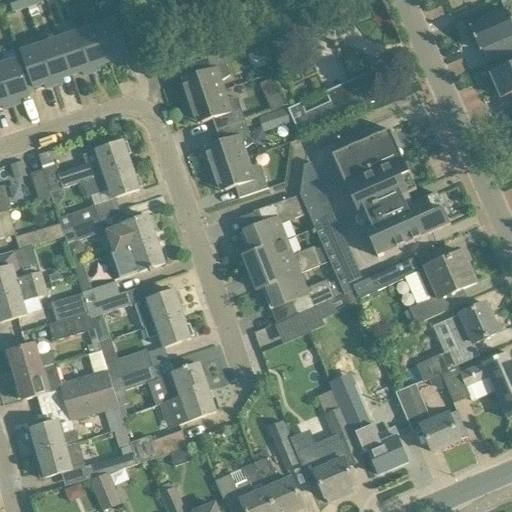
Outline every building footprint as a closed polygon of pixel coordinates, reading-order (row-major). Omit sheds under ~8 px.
[(14,14),(30,8),(26,0),(22,0),(11,4),(14,14)] [(26,0),(30,8),(45,3),(43,0),(26,0)] [(484,22),(471,28),(480,52),(483,50),(503,42),(509,55),(511,53),(511,10),(500,15),(499,11),(483,18),(484,22)] [(130,60),(126,46),(117,21),(98,28),(110,62),(120,59),(121,63),(130,60)] [(99,66),(110,62),(98,28),(79,34),(92,73),(101,70),(99,66)] [(84,76),(92,73),(79,34),(60,40),(72,75),(82,72),(84,76)] [(62,79),(72,75),(60,40),(42,47),(55,86),(63,83),(62,79)] [(46,89),(55,86),(42,47),(22,53),(28,69),(34,88),(45,84),(46,89)] [(184,105),(225,91),(222,82),(231,76),(223,53),(213,57),(194,63),(197,75),(187,78),(188,79),(188,85),(185,86),(185,88),(183,89),(184,104),(183,104),(184,105)] [(30,96),(24,77),(18,61),(0,67),(0,69),(13,107),(21,104),(19,99),(30,96)] [(502,70),(491,75),(502,99),(511,94),(511,62),(501,67),(502,70)] [(4,110),(13,107),(0,69),(0,106),(3,105),(4,110)] [(352,93),(370,85),(366,75),(326,93),(330,102),(306,114),(302,104),(289,110),(300,136),(359,109),(352,93)] [(359,109),(371,103),(378,101),(370,85),(352,93),(359,109)] [(268,92),(276,111),(287,107),(278,87),(268,92)] [(217,131),(246,121),(238,98),(228,99),(225,91),(184,105),(185,105),(193,118),(195,117),(195,118),(199,117),(203,123),(213,120),(217,131)] [(287,109),(259,118),(265,133),(292,124),(287,109)] [(207,172),(248,158),(245,149),(254,144),(246,121),(217,131),(221,142),(210,146),(211,153),(208,154),(208,156),(206,156),(207,171),(206,172),(207,172)] [(333,156),(378,258),(451,226),(444,210),(435,214),(429,200),(438,196),(437,194),(413,205),(409,195),(418,191),(417,189),(409,193),(403,178),(411,175),(404,159),(396,163),(390,149),(398,146),(391,130),(333,156)] [(83,183),(132,167),(123,143),(97,152),(101,162),(59,175),(56,166),(45,170),(52,194),(64,190),(83,183)] [(269,189),(263,170),(261,166),(251,167),(248,158),(207,172),(207,173),(208,173),(216,185),(218,185),(218,186),(222,185),(226,191),(236,188),(240,199),(269,189)] [(23,163),(11,167),(15,181),(27,178),(23,163)] [(305,165),(301,196),(338,281),(345,295),(351,292),(349,287),(364,280),(311,163),(305,165)] [(111,191),(114,199),(140,191),(132,167),(83,183),(89,199),(111,191)] [(53,198),(52,194),(45,170),(31,174),(41,202),(53,198)] [(6,186),(0,187),(0,214),(10,212),(13,211),(6,186)] [(52,194),(53,198),(56,207),(60,204),(63,200),(65,195),(64,190),(52,194)] [(304,215),(297,197),(253,212),(253,213),(258,212),(263,225),(241,234),(249,255),(288,239),(282,224),(304,215)] [(63,231),(99,219),(95,208),(60,219),(61,225),(63,231)] [(0,214),(0,240),(17,236),(10,212),(0,214)] [(115,255),(157,241),(149,217),(107,231),(115,255)] [(80,242),(104,233),(99,219),(63,231),(65,238),(75,264),(82,262),(86,255),(85,246),(80,242)] [(65,238),(63,231),(61,225),(16,238),(20,251),(65,238)] [(260,291),(263,290),(302,274),(302,273),(329,262),(323,247),(316,250),(315,247),(295,255),(288,239),(249,255),(246,256),(255,278),(267,273),(272,285),(259,290),(260,291)] [(150,270),(151,272),(155,270),(154,268),(165,265),(157,241),(115,255),(113,256),(121,280),(150,270)] [(0,297),(46,284),(43,273),(24,279),(16,251),(0,256),(0,297)] [(453,294),(464,290),(477,284),(463,252),(420,271),(418,272),(419,274),(430,299),(409,309),(410,311),(405,314),(411,328),(440,315),(459,307),(453,294)] [(364,280),(349,287),(351,292),(356,302),(419,274),(418,272),(420,271),(414,258),(364,280)] [(117,284),(92,291),(84,265),(76,268),(83,295),(87,305),(120,296),(117,284)] [(317,307),(336,299),(329,284),(327,280),(308,288),(302,274),(263,290),(271,310),(293,301),(298,314),(293,316),(294,318),(301,315),(317,307)] [(338,281),(329,284),(336,299),(345,295),(338,281)] [(27,316),(23,304),(50,296),(46,284),(0,297),(0,321),(1,324),(27,316)] [(136,305),(136,306),(144,329),(183,316),(175,292),(136,305)] [(104,316),(131,306),(127,293),(120,296),(87,305),(90,314),(101,343),(111,340),(104,316)] [(90,314),(87,305),(83,295),(52,304),(57,324),(90,314)] [(475,345),(481,342),(499,334),(486,304),(468,312),(461,315),(467,326),(451,333),(458,349),(474,343),(475,345)] [(317,307),(301,315),(306,328),(323,321),(317,307)] [(99,344),(101,343),(90,314),(57,324),(50,326),(55,342),(89,333),(96,354),(102,352),(99,344)] [(165,349),(172,346),(191,340),(183,316),(144,329),(144,330),(146,329),(150,339),(161,336),(165,349)] [(53,353),(39,357),(35,345),(28,347),(9,352),(16,377),(57,365),(53,353)] [(200,362),(222,357),(220,346),(197,351),(200,362)] [(111,380),(152,366),(146,351),(105,365),(106,366),(111,380)] [(441,375),(457,367),(450,351),(418,365),(425,382),(441,375)] [(497,393),(501,402),(509,420),(511,418),(511,362),(508,354),(462,374),(458,367),(457,367),(441,375),(454,404),(470,397),(474,403),(497,393)] [(111,380),(106,366),(95,369),(96,374),(62,384),(57,365),(16,377),(23,401),(50,394),(48,388),(61,385),(66,402),(113,388),(111,380)] [(170,402),(208,389),(200,365),(189,369),(162,379),(170,402)] [(126,392),(157,381),(152,366),(111,380),(113,388),(120,408),(130,404),(126,392)] [(354,382),(350,383),(345,370),(328,377),(334,390),(333,391),(354,439),(360,453),(368,450),(379,476),(409,463),(397,437),(381,444),(354,382)] [(126,429),(120,408),(113,388),(66,402),(72,422),(59,426),(58,422),(32,430),(39,454),(79,442),(73,422),(106,413),(112,433),(115,432),(126,429)] [(425,421),(410,388),(396,394),(410,427),(425,421)] [(191,422),(197,420),(216,413),(208,389),(170,402),(178,425),(190,421),(191,422)] [(339,445),(354,439),(333,391),(318,397),(326,415),(339,445)] [(422,427),(425,434),(433,453),(469,438),(457,411),(422,427)] [(281,424),(270,428),(286,468),(298,463),(281,424)] [(137,465),(131,445),(126,429),(115,432),(120,450),(122,450),(124,457),(86,468),(89,480),(137,465)] [(137,465),(189,449),(182,432),(154,442),(152,438),(131,445),(137,465)] [(322,456),(319,449),(320,448),(316,438),(301,444),(305,455),(307,454),(318,480),(326,499),(326,498),(329,504),(354,493),(352,488),(356,486),(345,459),(344,460),(339,449),(322,456)] [(46,479),(73,471),(72,468),(85,464),(79,442),(39,454),(42,464),(37,465),(41,479),(46,478),(46,479)] [(281,483),(276,472),(271,459),(256,464),(276,511),(294,511),(305,508),(297,489),(292,478),(281,483)] [(245,511),(276,511),(256,464),(244,469),(248,480),(234,486),(230,476),(216,482),(227,507),(241,501),(245,511)] [(108,476),(92,483),(105,511),(121,504),(108,476)] [(184,511),(175,489),(163,495),(170,511),(184,511)]
